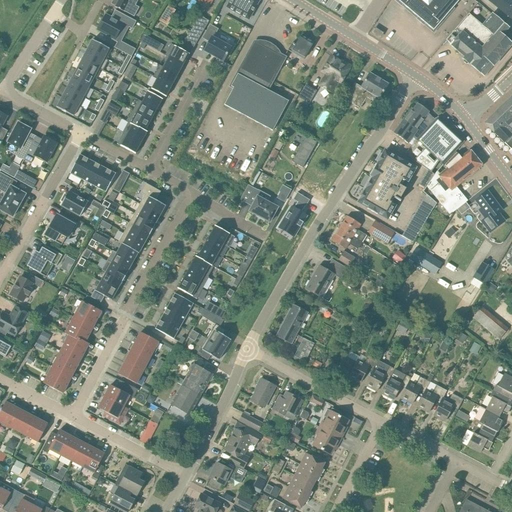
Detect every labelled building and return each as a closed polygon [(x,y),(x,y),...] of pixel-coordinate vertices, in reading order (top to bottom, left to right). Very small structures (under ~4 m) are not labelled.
[(118,0),(115,6),(115,7),(125,12),(134,17),(139,7),(128,2),(129,0),(118,0)] [(199,0),(198,3),(208,9),(212,0),(199,0)] [(230,0),(227,7),(248,19),(258,0),(230,0)] [(402,6),(403,4),(418,17),(416,19),(416,18),(416,19),(424,26),(424,25),(426,24),(427,25),(433,30),(453,7),(459,0),(393,0),(401,6),(402,6)] [(511,0),(489,0),(509,16),(511,18),(511,0)] [(117,43),(118,40),(120,36),(117,35),(123,24),(129,27),(132,29),(136,22),(116,11),(112,18),(105,14),(97,30),(106,35),(105,36),(117,43)] [(470,38),(482,25),(469,13),(446,40),(451,45),(465,57),(463,60),(469,65),(470,64),(483,49),(470,38)] [(482,25),(470,38),(483,49),(470,64),(484,77),(511,44),(511,43),(502,35),(509,28),(503,23),(492,13),(482,25)] [(160,20),(166,24),(170,18),(164,14),(160,20)] [(191,52),(209,21),(200,16),(181,47),(191,52)] [(209,24),(202,38),(209,42),(204,51),(223,61),(231,47),(213,38),(218,29),(209,24)] [(380,37),(382,34),(375,29),(373,33),(380,37)] [(153,40),(144,35),(140,42),(142,43),(146,45),(149,47),(153,40)] [(308,37),(306,39),(301,36),(296,45),(292,43),(288,50),(303,60),(313,43),(312,43),(313,40),(308,37)] [(92,40),(87,50),(108,61),(106,59),(111,50),(92,40)] [(131,57),(135,50),(121,42),(117,49),(131,57)] [(260,42),(255,42),(231,86),(234,88),(224,105),(273,131),(289,101),(267,90),(284,58),(280,56),(277,52),(274,48),(270,45),(265,43),(260,42)] [(171,44),(165,55),(184,65),(189,54),(171,44)] [(87,50),(82,59),(103,70),(108,61),(87,50)] [(184,65),(165,55),(168,57),(163,67),(159,65),(159,66),(178,76),(184,65)] [(348,70),(339,64),(340,62),(331,57),(322,72),(326,74),(319,86),(330,92),(334,95),(341,84),(340,84),(348,70)] [(82,59),(77,69),(96,79),(101,70),(103,71),(103,70),(82,59)] [(159,66),(153,76),(172,86),(178,76),(159,66)] [(77,69),(72,78),(89,87),(94,78),(96,79),(77,69)] [(355,83),(345,99),(346,100),(360,108),(364,101),(369,104),(371,100),(373,101),(376,97),(379,99),(388,84),(370,73),(362,87),(355,83)] [(172,86),(153,76),(153,77),(157,78),(151,89),(166,97),(172,86)] [(72,78),(67,88),(86,98),(84,96),(89,87),(72,78)] [(121,82),(117,89),(124,92),(128,86),(121,82)] [(67,88),(62,97),(83,108),(81,107),(86,98),(67,88)] [(317,91),(311,88),(300,106),(305,110),(317,91)] [(148,91),(142,102),(157,110),(163,99),(148,91)] [(114,94),(111,99),(118,103),(121,97),(114,94)] [(505,143),(505,142),(511,149),(509,151),(511,154),(511,96),(487,121),(487,123),(487,125),(495,133),(505,143)] [(62,97),(56,107),(78,119),(83,108),(62,97)] [(138,100),(133,111),(151,121),(157,110),(142,102),(138,100)] [(106,110),(111,113),(115,106),(110,103),(106,110)] [(412,109),(403,120),(416,129),(422,122),(427,127),(434,120),(428,114),(428,112),(417,104),(413,110),(412,109)] [(106,110),(100,121),(105,123),(111,113),(106,110)] [(132,110),(126,120),(146,131),(151,121),(133,111),(132,110)] [(0,148),(9,132),(2,128),(7,118),(0,114),(0,148)] [(412,145),(405,152),(431,172),(432,171),(439,161),(443,165),(444,164),(462,145),(463,143),(448,130),(441,123),(435,118),(434,120),(427,127),(417,138),(416,140),(412,145)] [(128,123),(123,133),(141,143),(147,132),(146,131),(126,120),(126,121),(128,123)] [(417,130),(416,129),(403,120),(394,133),(408,143),(417,130)] [(105,123),(100,121),(93,133),(98,136),(105,123)] [(25,161),(33,146),(25,142),(31,131),(19,124),(9,144),(17,148),(13,155),(25,161)] [(141,143),(123,133),(117,144),(136,154),(141,143)] [(306,137),(292,162),(302,168),(317,143),(306,137)] [(33,146),(25,161),(32,165),(35,158),(47,164),(58,145),(54,143),(55,141),(49,138),(49,140),(45,138),(39,150),(33,146)] [(278,152),(274,149),(268,159),(273,162),(278,152)] [(438,180),(433,177),(430,181),(427,187),(431,192),(450,215),(467,201),(456,187),(482,165),(476,158),(469,150),(461,158),(458,154),(457,153),(445,165),(448,168),(439,175),(440,178),(438,180)] [(394,198),(400,202),(401,201),(399,200),(406,189),(399,185),(402,179),(407,182),(415,168),(405,162),(405,161),(396,156),(395,157),(385,151),(378,163),(377,163),(369,176),(371,177),(364,189),(366,189),(358,202),(368,208),(367,209),(377,214),(378,213),(387,219),(395,205),(389,202),(392,196),(394,197),(394,198)] [(82,180),(92,161),(80,154),(70,173),(82,180)] [(82,180),(94,186),(104,167),(92,161),(82,180)] [(6,173),(14,177),(19,167),(12,163),(6,173)] [(104,167),(94,186),(106,192),(116,173),(104,167)] [(129,175),(124,171),(121,177),(126,180),(129,175)] [(25,194),(13,188),(17,182),(0,172),(0,177),(12,184),(6,194),(0,204),(0,210),(12,217),(25,194)] [(23,181),(32,187),(36,180),(27,174),(23,181)] [(420,185),(425,188),(429,182),(423,179),(420,185)] [(140,204),(160,215),(165,206),(165,207),(166,206),(156,200),(157,198),(161,192),(146,183),(141,193),(145,195),(140,204)] [(249,211),(260,218),(270,223),(278,208),(255,195),(258,191),(248,186),(241,200),(252,206),(249,211)] [(277,199),(284,203),(291,191),(282,186),(279,193),(280,193),(277,199)] [(292,206),(281,223),(295,232),(300,226),(303,221),(307,215),(301,212),(305,206),(306,207),(311,198),(296,189),(291,197),(297,201),(294,207),(292,206)] [(62,202),(61,205),(80,216),(88,202),(68,191),(66,195),(65,194),(61,201),(62,202)] [(112,192),(108,198),(113,201),(117,195),(112,192)] [(485,219),(481,222),(490,233),(505,221),(499,213),(502,211),(488,192),(477,200),(482,208),(479,211),(485,219)] [(99,209),(101,205),(101,204),(93,200),(91,204),(99,209)] [(160,215),(140,204),(134,214),(155,225),(156,223),(160,215)] [(129,223),(150,235),(155,225),(134,214),(129,223)] [(50,224),(43,235),(61,245),(66,237),(67,237),(70,233),(72,234),(77,224),(62,215),(60,217),(56,215),(51,225),(50,224)] [(353,237),(362,242),(366,235),(357,230),(360,225),(346,216),(343,223),(340,222),(338,226),(339,228),(353,237)] [(394,232),(374,220),(367,232),(387,244),(394,232)] [(129,223),(124,232),(144,244),(149,235),(150,235),(129,223)] [(235,237),(215,226),(209,236),(224,244),(229,247),(235,237)] [(358,249),(362,242),(353,237),(339,228),(331,240),(345,249),(348,244),(358,249)] [(140,251),(144,244),(124,232),(118,242),(122,244),(139,253),(140,251)] [(92,239),(98,242),(101,237),(95,233),(92,239)] [(224,244),(209,236),(203,247),(218,255),(224,244)] [(139,254),(139,253),(122,244),(121,246),(117,253),(133,262),(138,253),(139,254)] [(35,251),(30,259),(31,259),(27,266),(38,272),(38,273),(46,277),(53,265),(56,266),(62,255),(45,245),(40,254),(35,251)] [(203,247),(197,257),(212,265),(218,255),(203,247)] [(418,248),(411,260),(435,275),(442,263),(418,248)] [(87,249),(82,256),(88,259),(92,252),(87,249)] [(398,250),(392,258),(399,264),(406,257),(398,250)] [(245,257),(248,259),(252,261),(255,255),(249,251),(245,257)] [(349,267),(355,258),(344,251),(338,260),(349,267)] [(111,263),(128,272),(128,271),(129,270),(133,262),(117,253),(112,262),(111,263)] [(214,266),(212,265),(197,257),(195,256),(190,267),(208,277),(214,266)] [(75,261),(69,257),(66,262),(72,266),(75,261)] [(321,299),(335,276),(341,280),(348,269),(332,259),(326,270),(319,265),(305,289),(321,299)] [(106,272),(123,281),(128,272),(111,263),(112,262),(107,260),(102,270),(106,273),(106,272)] [(482,261),(472,277),(485,285),(495,269),(482,261)] [(209,277),(208,277),(190,267),(184,277),(203,288),(209,277)] [(103,277),(101,282),(117,291),(122,282),(123,281),(106,272),(106,273),(103,277)] [(361,282),(363,283),(367,277),(359,273),(352,285),(357,288),(361,282)] [(20,277),(10,295),(22,302),(26,295),(28,296),(32,290),(30,289),(32,284),(40,288),(43,282),(30,274),(26,280),(20,277)] [(385,279),(379,275),(375,282),(381,285),(385,279)] [(203,288),(184,277),(177,288),(197,299),(203,288)] [(117,291),(101,282),(96,291),(95,290),(91,297),(101,303),(104,296),(112,301),(112,300),(113,297),(117,291)] [(490,282),(486,288),(493,293),(497,288),(490,282)] [(62,289),(59,295),(64,298),(68,292),(62,289)] [(193,304),(175,293),(168,305),(187,316),(193,304)] [(78,309),(76,308),(72,317),(74,317),(98,330),(100,325),(96,323),(102,311),(82,301),(78,309)] [(162,317),(180,327),(187,316),(168,305),(162,317)] [(293,305),(277,336),(291,344),(307,313),(293,305)] [(499,340),(508,328),(482,306),(472,318),(499,340)] [(14,336),(27,313),(15,307),(9,316),(2,312),(0,316),(0,328),(7,332),(14,336)] [(55,318),(58,311),(53,308),(49,315),(55,318)] [(222,319),(226,312),(219,308),(214,315),(222,319)] [(207,319),(210,313),(204,310),(201,315),(202,316),(207,319)] [(383,314),(375,311),(372,321),(380,323),(383,314)] [(85,344),(85,342),(91,332),(95,335),(98,330),(74,317),(72,317),(67,326),(69,327),(65,334),(67,335),(85,344)] [(180,327),(162,317),(155,329),(174,339),(180,327)] [(410,324),(401,319),(396,330),(404,334),(410,324)] [(215,324),(206,339),(225,350),(231,340),(223,335),(226,330),(215,324)] [(431,336),(419,329),(415,335),(428,342),(431,336)] [(194,330),(190,337),(197,341),(200,334),(194,330)] [(44,342),(48,334),(43,331),(38,339),(44,342)] [(130,352),(125,362),(143,372),(152,354),(154,355),(157,349),(156,348),(159,342),(140,332),(137,339),(134,337),(132,342),(127,351),(130,352)] [(458,332),(454,339),(462,344),(467,337),(458,332)] [(80,362),(86,350),(90,353),(93,347),(89,344),(85,342),(85,344),(67,335),(62,344),(64,345),(60,351),(80,362)] [(299,336),(295,343),(299,346),(303,338),(299,336)] [(0,354),(5,358),(10,349),(13,344),(0,337),(0,354)] [(294,357),(305,362),(308,357),(315,344),(303,338),(294,357)] [(206,339),(197,354),(208,360),(211,355),(218,360),(225,350),(206,339)] [(40,349),(43,343),(38,340),(34,346),(40,349)] [(443,340),(438,349),(445,353),(450,344),(443,340)] [(474,342),(469,351),(476,355),(481,346),(474,342)] [(22,349),(13,344),(10,349),(19,354),(22,349)] [(170,353),(173,347),(168,344),(164,350),(170,353)] [(56,359),(55,358),(50,366),(50,367),(52,368),(76,380),(78,375),(74,373),(80,362),(60,351),(56,359)] [(364,363),(358,359),(348,377),(360,383),(367,369),(373,372),(373,371),(373,372),(375,368),(378,361),(368,355),(364,363)] [(31,365),(34,359),(29,356),(26,362),(31,365)] [(346,356),(340,368),(349,372),(354,361),(346,356)] [(161,371),(166,362),(160,359),(156,368),(161,371)] [(373,371),(373,372),(365,386),(376,392),(384,377),(389,380),(391,377),(395,370),(384,364),(378,361),(375,368),(373,372),(373,371)] [(137,384),(143,372),(125,362),(118,374),(137,384)] [(182,385),(182,386),(200,397),(212,375),(194,364),(185,380),(179,377),(176,382),(182,385)] [(43,384),(63,394),(69,382),(73,385),(76,380),(52,368),(50,367),(45,376),(47,377),(43,384)] [(405,375),(400,372),(397,380),(391,377),(389,380),(381,394),(393,400),(398,390),(400,386),(405,389),(406,389),(410,381),(412,378),(413,375),(407,371),(405,375)] [(499,393),(499,394),(511,400),(511,377),(504,373),(503,376),(497,373),(492,383),(495,385),(492,390),(499,393)] [(160,374),(158,378),(165,382),(168,378),(160,374)] [(410,381),(406,389),(405,389),(403,393),(400,399),(412,404),(419,390),(424,393),(425,393),(430,382),(433,376),(430,374),(427,381),(420,377),(414,374),(413,375),(410,381)] [(261,379),(257,386),(258,387),(251,401),(264,407),(275,386),(261,379)] [(116,388),(110,385),(104,397),(124,407),(129,396),(133,398),(138,390),(120,381),(116,388)] [(447,391),(436,385),(430,382),(425,393),(424,393),(417,407),(428,413),(435,398),(441,401),(441,402),(444,398),(443,398),(447,391)] [(140,391),(148,395),(152,389),(143,384),(140,391)] [(189,415),(200,397),(182,386),(171,405),(189,415)] [(499,393),(492,390),(489,396),(492,397),(485,409),(499,417),(502,411),(506,413),(511,402),(511,400),(499,394),(499,393)] [(295,415),(298,417),(301,410),(298,408),(302,400),(288,392),(285,398),(280,395),(272,409),(284,416),(292,420),(295,415)] [(444,398),(441,402),(441,401),(433,416),(445,421),(452,407),(458,410),(458,408),(463,399),(452,394),(449,401),(444,398)] [(313,395),(309,401),(321,407),(324,401),(313,395)] [(128,409),(124,407),(104,397),(98,408),(105,412),(103,416),(120,425),(128,409)] [(17,408),(6,402),(0,413),(0,422),(26,436),(35,418),(26,413),(27,410),(18,406),(17,408)] [(471,425),(474,427),(494,437),(503,419),(499,417),(485,409),(480,407),(474,419),(471,425)] [(319,428),(340,438),(346,427),(345,426),(348,421),(340,417),(342,413),(332,408),(330,411),(327,409),(324,416),(327,418),(325,423),(323,422),(319,428)] [(462,418),(465,412),(459,409),(456,415),(462,418)] [(263,423),(243,414),(239,422),(246,426),(258,432),(263,423)] [(38,443),(48,424),(35,418),(26,436),(38,443)] [(150,435),(156,424),(149,420),(143,431),(150,435)] [(230,440),(252,452),(262,434),(258,432),(246,426),(242,433),(235,429),(230,440)] [(494,437),(474,427),(471,432),(467,430),(461,442),(480,452),(483,447),(487,449),(494,437)] [(335,449),(340,438),(319,428),(317,433),(319,434),(313,445),(330,454),(333,448),(335,449)] [(48,454),(50,450),(61,456),(71,436),(59,430),(54,441),(48,438),(42,451),(48,454)] [(289,440),(297,444),(301,438),(292,433),(289,440)] [(269,443),(271,439),(264,435),(262,440),(269,443)] [(82,442),(71,436),(61,456),(72,462),(82,442)] [(227,461),(236,466),(243,470),(252,452),(230,440),(224,451),(231,454),(227,461)] [(292,452),(296,445),(289,441),(285,449),(292,452)] [(72,462),(83,467),(93,448),(82,442),(72,462)] [(12,450),(6,447),(3,453),(9,456),(12,450)] [(105,454),(93,448),(83,467),(94,473),(92,477),(98,480),(104,467),(99,464),(105,454)] [(306,454),(300,465),(321,476),(324,470),(321,469),(324,463),(306,454)] [(28,456),(25,462),(31,465),(34,459),(28,456)] [(281,469),(285,462),(278,459),(274,466),(281,469)] [(16,460),(14,466),(22,470),(25,465),(16,460)] [(243,470),(236,466),(233,472),(217,464),(209,478),(211,479),(209,484),(209,486),(217,490),(219,489),(221,485),(224,486),(228,477),(240,484),(247,471),(243,470)] [(120,487),(132,493),(136,496),(143,482),(139,480),(142,474),(125,465),(118,478),(123,480),(120,487)] [(300,465),(294,476),(313,486),(316,480),(318,481),(321,476),(300,465)] [(274,466),(270,472),(277,476),(281,469),(274,466)] [(47,476),(39,472),(36,478),(43,483),(47,476)] [(53,472),(51,476),(60,481),(63,477),(57,474),(53,472)] [(62,482),(68,485),(71,479),(65,476),(62,482)] [(294,476),(288,488),(309,499),(312,493),(310,492),(313,486),(294,476)] [(259,493),(265,482),(257,478),(251,489),(259,493)] [(72,489),(88,497),(91,491),(75,482),(72,489)] [(6,501),(12,504),(18,492),(2,483),(0,487),(0,507),(2,509),(6,501)] [(270,495),(273,488),(267,484),(263,491),(270,495)] [(132,493),(120,487),(115,496),(110,493),(106,502),(124,511),(127,511),(134,500),(130,497),(132,493)] [(306,504),(309,499),(288,488),(282,499),(300,508),(304,502),(306,504)] [(28,511),(32,505),(34,500),(18,492),(12,504),(17,507),(14,511),(28,511)] [(224,493),(222,498),(230,502),(232,497),(224,493)] [(239,493),(233,504),(248,511),(254,501),(239,493)] [(200,510),(199,511),(215,511),(220,504),(201,495),(195,508),(200,510)] [(484,511),(485,509),(484,509),(482,508),(468,500),(466,499),(464,503),(458,511),(484,511)] [(268,511),(269,511),(282,511),(281,511),(285,505),(274,500),(268,511)]
